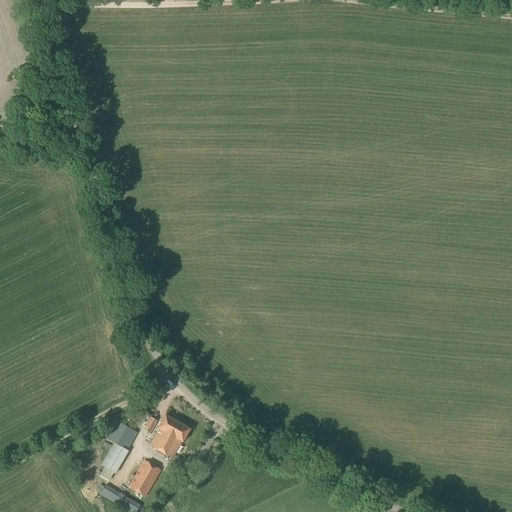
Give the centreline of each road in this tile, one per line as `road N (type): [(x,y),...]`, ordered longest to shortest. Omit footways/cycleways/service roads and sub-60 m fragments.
road 1 (unclassified): [(402,511),(212,416),(159,359),(135,309),(35,0)]
road 2 (track): [(39,10),(270,0)]
road 3 (track): [(346,0),(511,17)]
